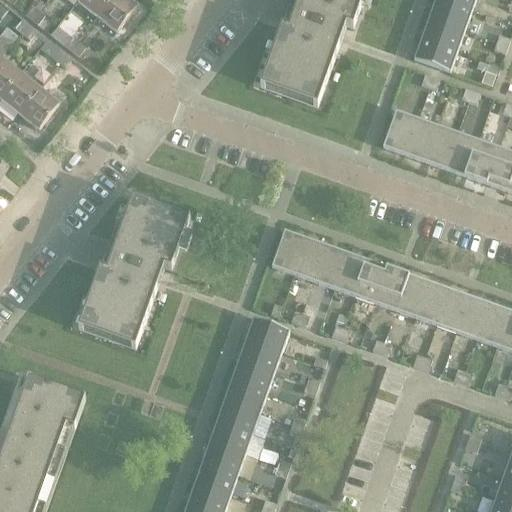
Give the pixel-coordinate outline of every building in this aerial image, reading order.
[(113,0),(82,0),(79,5),(98,20),(113,0)] [(138,10),(126,0),(113,0),(98,20),(118,35),(138,10)] [(365,0),(301,0),(290,33),(283,31),(264,83),(321,104),(347,31),(354,33),(365,0)] [(473,15),(478,0),(437,0),(437,2),(473,15)] [(466,35),(473,15),(437,2),(429,22),(466,35)] [(32,23),(41,13),(32,6),(24,16),(32,23)] [(46,17),(41,13),(32,23),(38,27),(46,17)] [(22,37),(30,27),(21,20),(13,30),(22,37)] [(459,56),(466,35),(429,22),(422,43),(459,56)] [(27,41),(35,31),(30,27),(22,37),(27,41)] [(71,54),(78,44),(71,38),(63,47),(71,54)] [(511,43),(500,39),(497,46),(508,50),(511,43)] [(451,77),(459,56),(422,43),(415,64),(451,77)] [(84,49),(78,44),(71,54),(76,58),(84,49)] [(506,58),(508,50),(497,46),(495,54),(506,58)] [(60,68),(68,58),(60,51),(52,61),(60,68)] [(65,72),(73,62),(68,58),(60,68),(65,72)] [(3,61),(0,64),(0,101),(1,102),(22,76),(3,61)] [(501,71),(490,67),(487,74),(499,78),(501,71)] [(22,76),(1,102),(20,118),(41,92),(22,76)] [(429,91),(433,80),(426,77),(422,89),(429,91)] [(441,83),(433,80),(429,91),(437,94),(441,83)] [(41,92),(20,118),(40,133),(61,107),(41,92)] [(470,106),(474,95),(466,92),(462,103),(470,106)] [(481,97),(474,95),(470,106),(477,109),(481,97)] [(511,120),(511,116),(511,108),(507,106),(503,118),(511,120)] [(405,159),(418,123),(397,115),(384,152),(405,159)] [(425,166),(438,130),(418,123),(405,159),(425,166)] [(446,174),(459,137),(438,130),(425,166),(446,174)] [(466,181),(479,145),(459,137),(446,174),(466,181)] [(486,188),(499,152),(479,145),(466,181),(486,188)] [(507,195),(511,180),(511,156),(499,152),(486,188),(507,195)] [(191,222),(134,202),(108,275),(101,273),(82,325),(139,346),(165,273),(172,275),(191,222)] [(294,279),(307,243),(285,235),(272,271),(294,279)] [(314,286),(327,250),(307,243),(294,279),(314,286)] [(335,293),(348,257),(327,250),(314,286),(335,293)] [(355,301),(368,264),(348,257),(335,293),(355,301)] [(375,308),(388,271),(368,264),(355,301),(375,308)] [(396,315),(409,279),(388,271),(375,308),(396,315)] [(416,322),(429,286),(409,279),(396,315),(416,322)] [(437,329),(449,293),(429,286),(416,322),(437,329)] [(457,337),(470,300),(449,293),(437,329),(457,337)] [(477,344),(490,308),(470,300),(457,337),(477,344)] [(283,310),(275,308),(271,319),(279,322),(283,310)] [(498,351),(510,315),(490,308),(477,344),(498,351)] [(299,329),(303,317),(296,315),(292,326),(299,329)] [(511,356),(511,315),(510,315),(498,351),(511,356)] [(311,320),(303,317),(299,329),(307,332),(311,320)] [(339,317),(335,329),(343,331),(347,320),(339,317)] [(283,357),(290,335),(254,323),(246,344),(283,357)] [(340,343),(344,332),(337,329),(333,341),(340,343)] [(351,335),(344,332),(340,343),(347,346),(351,335)] [(276,377),(283,357),(246,344),(239,364),(276,377)] [(381,358),(385,346),(377,344),(373,355),(381,358)] [(392,349),(385,346),(381,358),(388,360),(392,349)] [(421,372),(425,361),(418,358),(414,370),(421,372)] [(328,364),(317,360),(314,368),(326,372),(328,364)] [(433,364),(425,361),(421,372),(429,375),(433,364)] [(268,398),(276,377),(239,364),(232,385),(268,398)] [(462,387),(466,375),(458,373),(454,384),(462,387)] [(474,378),(466,375),(462,387),(470,389),(474,378)] [(321,385),(310,381),(307,388),(318,392),(321,385)] [(0,511),(38,511),(78,401),(29,383),(0,466),(0,511)] [(261,418),(268,398),(232,385),(225,405),(261,418)] [(503,401),(507,390),(499,387),(495,398),(503,401)] [(316,400),(318,392),(307,388),(304,396),(316,400)] [(511,399),(511,391),(507,390),(503,401),(510,404),(511,399)] [(254,439),(261,418),(225,405),(217,426),(254,439)] [(306,426),(295,422),(293,429),(304,433),(306,426)] [(246,459),(254,439),(217,426),(210,446),(246,459)] [(301,441),(304,433),(293,429),(290,437),(301,441)] [(482,442),(471,438),(468,446),(479,449),(482,442)] [(239,480),(246,459),(210,446),(203,467),(239,480)] [(477,457),(479,449),(468,446),(466,453),(477,457)] [(292,467),(281,463),(278,470),(289,474),(292,467)] [(232,500),(239,480),(203,467),(196,487),(232,500)] [(286,482),(289,474),(278,470),(275,478),(286,482)] [(468,483),(456,479),(454,486),(465,490),(468,483)] [(511,507),(511,484),(504,481),(496,501),(511,507)] [(462,498),(465,490),(454,486),(451,494),(462,498)] [(201,511),(227,511),(232,500),(196,487),(188,507),(201,511)] [(511,511),(511,507),(496,501),(492,511),(511,511)] [(275,511),(277,508),(266,503),(264,511),(266,511),(275,511)]
